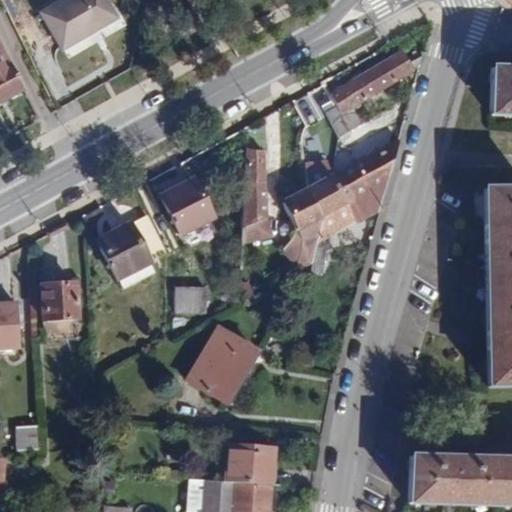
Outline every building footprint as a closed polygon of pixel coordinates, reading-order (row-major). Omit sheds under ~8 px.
[(117,18),(105,0),(64,0),(41,13),(63,49),(117,18)] [(0,103),(24,90),(0,46),(0,103)] [(400,53),(328,93),(336,107),(327,112),(341,136),(360,124),(350,106),(411,72),(400,53)] [(511,116),(511,70),(492,70),(490,116),(511,116)] [(305,95),(291,102),(299,116),(300,125),(307,137),(323,127),(305,95)] [(327,238),(380,208),(399,138),(330,177),(306,191),(320,217),(315,245),(327,238)] [(243,152),(240,226),(262,216),(264,152),(243,152)] [(323,167),(304,178),(304,188),(306,191),(330,177),(323,167)] [(212,218),(191,179),(158,197),(178,236),(212,218)] [(297,229),(320,217),(306,191),(304,188),(281,201),(297,229)] [(487,387),(511,387),(511,189),(483,190),(487,387)] [(165,254),(146,214),(94,241),(114,279),(147,263),(165,254)] [(315,245),(311,265),(310,273),(320,275),(327,238),(315,245)] [(147,263),(114,279),(120,290),(152,274),(147,263)] [(76,339),(73,285),(42,287),(44,341),(76,339)] [(203,314),(204,289),(177,288),(176,313),(203,314)] [(15,304),(0,305),(0,347),(18,347),(15,304)] [(186,379),(224,402),(255,351),(217,327),(186,379)] [(37,450),(36,426),(16,426),(17,451),(37,450)] [(227,447),(225,483),(231,483),(269,486),(272,450),(227,447)] [(511,506),(511,461),(410,459),(409,504),(511,506)] [(99,464),(97,472),(108,472),(109,465),(99,464)] [(267,511),(269,486),(231,483),(230,496),(221,496),(220,507),(230,508),(229,511),(267,511)]
